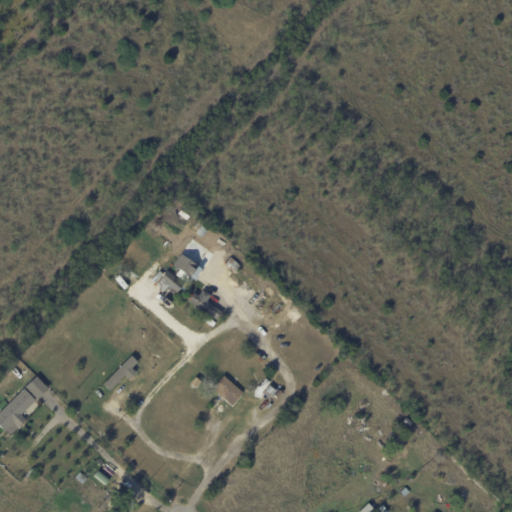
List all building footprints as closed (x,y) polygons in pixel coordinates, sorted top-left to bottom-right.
[(185,208),(191,213),(186,220),(178,213),(183,206),(185,208)] [(169,269),(190,283),(199,268),(178,255),(169,269)] [(223,264),(234,273),(240,266),(229,257),(223,264)] [(169,272),(176,278),(175,279),(183,285),(177,292),(168,285),(164,291),(156,285),(162,278),(161,277),(167,270),(169,272)] [(209,294),(210,294),(206,300),(222,311),(217,319),(188,300),(193,292),(198,295),(202,289),(209,294)] [(137,363),(128,355),(101,384),(110,392),(137,363)] [(242,395),(232,406),(225,400),(224,401),(217,395),(219,393),(212,388),(223,375),(243,393),(242,395)] [(34,400),(46,388),(35,376),(23,387),(34,400)] [(24,419),(19,415),(34,401),(22,389),(0,409),(0,428),(7,436),(24,419)] [(276,391),(279,395),(273,399),(270,396),(276,391)] [(406,417),(413,423),(408,428),(402,422),(406,417)] [(109,481),(106,483),(95,475),(98,470),(110,479),(109,481)] [(80,472),(87,479),(82,484),(75,478),(80,472)] [(409,492),(404,497),(401,492),(406,488),(409,492)] [(408,505),(417,496),(421,500),(412,508),(408,505)] [(359,511),(368,503),(373,508),(369,511),(359,511)]
